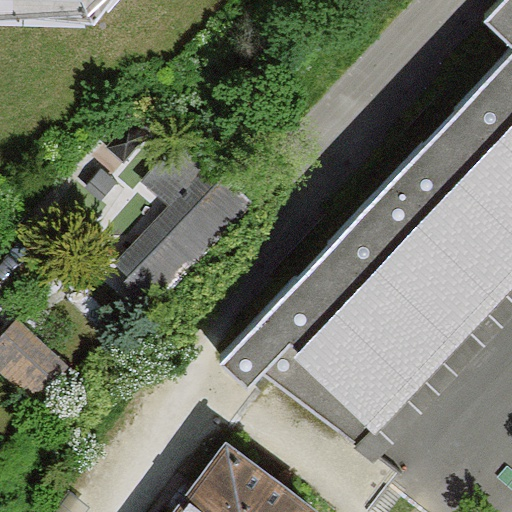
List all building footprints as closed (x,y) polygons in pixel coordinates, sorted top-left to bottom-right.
[(511,0),(501,0),(489,14),(511,37),(511,0)] [(511,49),(222,355),(249,382),(263,368),(365,445),(386,422),(374,410),(397,386),(409,397),(449,355),(437,344),(461,319),(473,331),(511,288),(500,277),(511,263),(511,49)] [(258,206),(182,139),(143,181),(171,206),(116,265),(129,279),(123,285),(155,314),(258,206)] [(27,310),(0,338),(0,350),(42,390),(75,355),(27,310)] [(309,511),(313,507),(230,443),(179,511),(309,511)]
